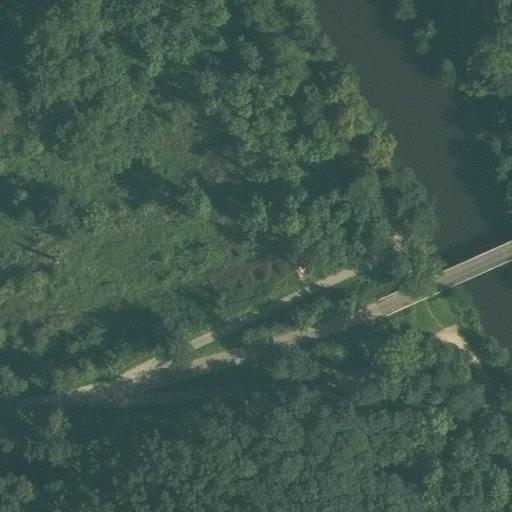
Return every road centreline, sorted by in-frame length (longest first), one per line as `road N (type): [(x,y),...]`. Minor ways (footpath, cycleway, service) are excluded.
road 1 (track): [(114,394),(115,381),(376,263),(390,230)]
road 2 (track): [(390,230),(262,0)]
road 3 (track): [(448,332),(341,385),(311,386)]
